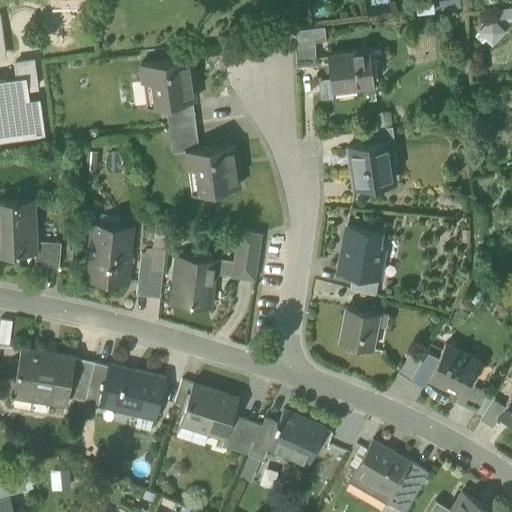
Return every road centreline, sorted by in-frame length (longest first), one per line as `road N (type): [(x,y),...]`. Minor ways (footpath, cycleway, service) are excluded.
road 1 (residential): [(285,375),(302,215),(269,62)]
road 2 (residential): [(285,375),(126,326),(0,299)]
road 3 (residential): [(511,483),(433,433),(285,375)]
